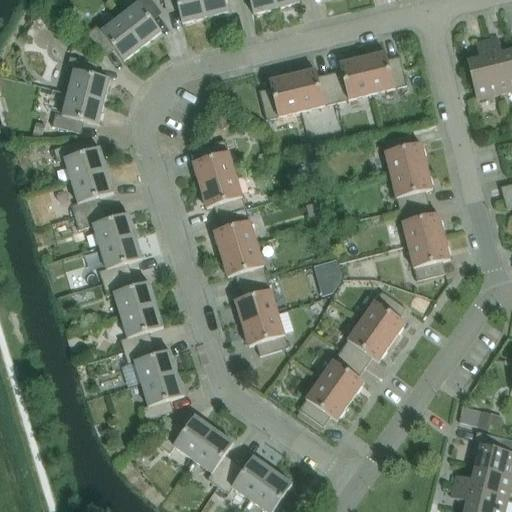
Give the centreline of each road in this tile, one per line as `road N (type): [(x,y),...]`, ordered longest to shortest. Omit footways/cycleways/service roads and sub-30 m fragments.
road 1 (residential): [(358,485),(223,389),(144,129),(159,90),(182,74),(428,15)]
road 2 (residential): [(499,296),(428,15)]
road 3 (residential): [(499,296),(480,311),(358,485)]
